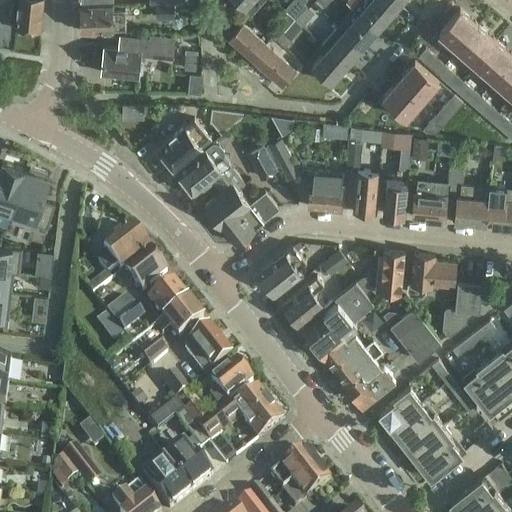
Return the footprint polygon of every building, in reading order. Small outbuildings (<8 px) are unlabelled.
[(18,0),(16,26),(18,26),(20,30),(27,31),(31,28),(40,28),(43,0),(18,0)] [(173,18),(173,2),(180,2),(180,0),(150,0),(150,2),(156,2),(156,18),(173,18)] [(216,0),(215,1),(224,10),(231,2),(228,0),(216,0)] [(236,0),(245,8),(252,13),(263,0),(236,0)] [(299,0),(296,0),(286,12),(294,18),(305,5),(304,4),(299,0)] [(392,13),(377,0),(357,0),(352,7),(377,30),(392,13)] [(403,0),(377,0),(392,13),(403,0)] [(114,10),(113,4),(80,5),(81,30),(125,29),(125,9),(114,10)] [(294,18),(293,19),(302,27),(314,13),(307,7),(305,5),(294,18)] [(362,48),(377,30),(352,7),(336,25),(337,26),(362,48)] [(456,49),(478,24),(460,9),(438,33),(456,49)] [(286,12),(274,26),(282,32),(293,19),(294,18),(286,12)] [(293,19),(282,32),(290,40),(302,27),(293,19)] [(255,63),(269,46),(242,22),(228,39),(255,63)] [(474,65),(496,40),(478,24),(456,49),(474,65)] [(346,65),(362,48),(337,26),(321,44),(326,48),(346,65)] [(277,37),(275,40),(284,48),(287,44),(290,40),(282,32),(277,37)] [(172,58),(174,38),(150,36),(149,39),(119,36),(118,47),(104,46),(101,72),(138,76),(140,55),(172,58)] [(492,81),(511,57),(511,54),(496,40),(474,65),(492,81)] [(188,43),(187,53),(196,53),(197,43),(188,43)] [(269,46),(255,63),(283,87),(296,70),(269,46)] [(435,72),(444,63),(426,47),(417,56),(435,72)] [(330,83),(346,65),(326,48),(310,65),(330,83)] [(198,54),(196,53),(187,53),(185,53),(183,70),(197,71),(198,54)] [(510,96),(511,94),(511,57),(492,81),(510,96)] [(398,78),(423,100),(439,81),(414,60),(398,78)] [(454,88),(462,79),(444,63),(435,72),(454,88)] [(406,119),(423,100),(398,78),(382,97),(406,119)] [(472,104),(480,95),(462,79),(454,88),(472,104)] [(437,112),(446,121),(463,102),(454,93),(437,112)] [(490,120),(498,110),(480,95),(472,104),(490,120)] [(221,134),(243,116),(243,112),(211,108),(209,122),(211,122),(221,134)] [(508,136),(511,131),(511,122),(498,110),(490,120),(508,136)] [(435,133),(446,121),(437,112),(422,129),(425,132),(435,133)] [(175,168),(211,138),(194,117),(157,147),(175,168)] [(371,130),(371,134),(376,142),(380,142),(381,131),(371,130)] [(411,149),(412,134),(382,131),(381,147),(401,149),(411,149)] [(412,157),(426,159),(428,137),(413,136),(412,157)] [(288,177),(299,171),(281,139),(270,145),(288,177)] [(221,192),(240,177),(224,156),(224,152),(224,149),(219,143),(216,142),(213,142),(206,147),(205,146),(176,170),(179,173),(177,177),(181,183),(186,182),(194,192),(210,179),(221,192)] [(261,178),(276,170),(262,145),(248,153),(261,178)] [(359,167),(360,150),(347,148),(345,165),(359,167)] [(409,171),(411,149),(401,149),(398,170),(409,171)] [(0,213),(10,217),(27,167),(3,160),(0,168),(0,213)] [(27,167),(10,217),(47,228),(55,203),(43,199),(51,175),(46,173),(48,168),(31,162),(29,168),(27,167)] [(340,209),(344,171),(307,167),(306,182),(310,182),(308,206),(340,209)] [(485,224),(489,185),(463,183),(464,168),(451,167),(449,189),(457,190),(454,221),(485,224)] [(378,181),(379,170),(358,168),(357,179),(356,179),(353,211),(375,213),(378,181)] [(404,216),(407,185),(400,184),(401,174),(386,173),(383,214),(404,216)] [(240,177),(221,192),(204,205),(222,228),(223,227),(236,243),(256,227),(279,208),(265,190),(250,202),(240,189),(246,184),(240,177)] [(444,219),(448,182),(417,179),(416,191),(415,191),(412,217),(444,219)] [(489,185),(485,224),(511,226),(511,187),(506,186),(489,184),(489,185)] [(120,271),(149,248),(142,240),(143,235),(138,229),(133,228),(131,226),(102,249),(106,254),(97,262),(105,272),(86,287),(92,294),(95,292),(101,287),(111,279),(107,274),(116,267),(120,271)] [(275,294),(303,272),(299,267),(307,261),(293,244),(257,272),(259,274),(258,279),(262,285),(268,285),(275,294)] [(0,245),(0,269),(14,272),(20,272),(22,249),(1,246),(0,245)] [(330,269),(345,257),(337,248),(323,260),(330,269)] [(141,292),(167,272),(150,250),(124,270),(141,292)] [(401,293),(405,252),(384,250),(382,266),(378,266),(376,288),(378,291),(401,293)] [(37,251),(34,274),(40,274),(51,276),(52,263),(54,253),(37,251)] [(454,284),(456,261),(435,259),(435,255),(414,252),(411,282),(408,281),(407,291),(410,294),(422,295),(425,292),(426,285),(433,286),(433,282),(454,284)] [(0,269),(0,291),(11,293),(13,274),(14,272),(0,269)] [(40,274),(38,287),(49,289),(50,287),(51,276),(40,274)] [(364,274),(356,281),(366,293),(372,289),(372,285),(364,274)] [(298,324),(334,296),(317,275),(282,303),(298,324)] [(162,319),(188,299),(173,280),(147,300),(162,319)] [(322,352),(352,329),(357,324),(354,320),(374,304),(366,293),(356,281),(355,280),(334,298),(337,301),(303,328),(322,352)] [(479,312),(482,283),(457,281),(455,307),(447,307),(444,309),(442,329),(448,336),(466,323),(467,311),(479,312)] [(101,287),(95,292),(99,298),(106,293),(101,287)] [(0,330),(2,330),(4,318),(8,319),(11,293),(0,291),(0,330)] [(114,321),(123,314),(134,305),(126,294),(106,311),(114,321)] [(188,299),(162,319),(154,325),(161,334),(169,328),(177,338),(203,318),(188,299)] [(415,308),(413,306),(401,316),(391,324),(390,324),(390,325),(398,335),(418,360),(441,342),(442,342),(448,337),(443,331),(437,336),(422,316),(415,308)] [(383,314),(391,324),(401,316),(397,311),(388,310),(383,314)] [(123,314),(114,321),(123,332),(132,325),(131,324),(123,314)] [(471,334),(476,340),(495,326),(490,319),(471,334)] [(115,325),(105,333),(113,343),(123,335),(115,325)] [(205,374),(232,353),(210,325),(190,341),(192,343),(185,349),(205,374)] [(342,377),(371,354),(380,347),(373,338),(365,345),(352,329),(322,352),(342,377)] [(458,354),(476,340),(471,334),(453,348),(458,354)] [(169,351),(159,339),(150,346),(147,343),(137,350),(149,366),(169,351)] [(511,343),(505,349),(503,346),(489,357),(511,386),(511,343)] [(371,354),(342,377),(362,403),(392,380),(392,373),(384,363),(381,365),(371,354)] [(114,356),(105,363),(112,373),(121,366),(114,356)] [(501,397),(511,388),(511,386),(489,357),(476,367),(478,370),(465,380),(489,411),(504,400),(501,397)] [(0,382),(9,384),(12,361),(0,359),(0,382)] [(446,382),(452,377),(438,359),(432,364),(446,382)] [(217,389),(209,396),(218,408),(227,401),(228,400),(252,381),(236,360),(210,380),(217,389)] [(175,399),(189,388),(175,371),(161,381),(175,399)] [(466,408),(472,402),(452,377),(446,382),(466,408)] [(0,404),(6,406),(9,384),(0,382),(0,404)] [(395,400),(380,412),(390,426),(421,402),(408,385),(393,397),(395,400)] [(183,411),(174,417),(191,439),(186,443),(193,452),(198,448),(200,450),(209,443),(210,443),(241,418),(257,439),(282,419),(257,387),(233,407),(228,401),(228,400),(227,401),(218,408),(208,416),(196,425),(196,426),(183,410),(183,411)] [(196,400),(184,409),(196,425),(208,416),(196,400)] [(413,449),(444,425),(433,411),(431,413),(421,402),(390,426),(401,439),(404,437),(413,449)] [(472,402),(466,408),(472,415),(478,410),(472,402)] [(132,476),(143,469),(124,444),(128,441),(112,421),(98,433),(114,452),(132,476)] [(444,425),(413,449),(422,461),(420,463),(431,477),(462,453),(452,440),(454,438),(444,425)] [(61,454),(89,489),(104,477),(76,442),(61,454)] [(164,458),(191,492),(212,475),(185,442),(182,445),(178,443),(171,449),(171,453),(164,458)] [(282,491),(317,463),(305,448),(270,476),(282,491)] [(190,492),(164,458),(162,456),(144,470),(151,480),(148,482),(169,508),(190,492)] [(42,459),(41,468),(50,468),(51,460),(42,459)] [(51,474),(52,475),(62,487),(67,482),(77,475),(67,461),(56,469),(52,474),(51,474)] [(317,463),(282,491),(294,507),(329,479),(317,463)] [(492,511),(505,502),(494,489),(492,491),(481,478),(451,502),(458,511),(492,511)] [(158,511),(136,483),(111,503),(118,511),(158,511)] [(38,484),(37,496),(46,497),(48,485),(38,484)] [(294,511),(279,511),(257,484),(248,492),(250,494),(240,501),(248,511),(304,511),(300,507),(294,511)] [(511,511),(505,502),(492,511),(511,511)]
